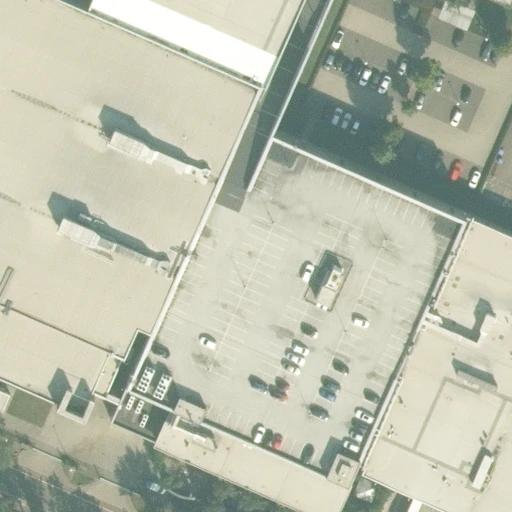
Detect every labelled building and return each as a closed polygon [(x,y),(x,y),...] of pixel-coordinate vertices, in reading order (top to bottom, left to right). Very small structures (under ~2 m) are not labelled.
[(0,0),(0,368),(86,406),(93,389),(117,399),(251,95),(259,77),(87,2),(83,0),(0,0)] [(87,0),(87,2),(259,77),(251,95),(279,108),(326,0),(87,0)] [(466,27),(475,8),(455,0),(445,0),(439,15),(466,27)] [(333,511),(356,459),(465,212),(271,126),(279,108),(251,95),(117,399),(109,417),(324,511),(333,511)] [(511,511),(511,232),(465,212),(356,459),(477,511),(511,511)] [(4,391),(5,389),(0,387),(0,414),(9,393),(4,391)]
